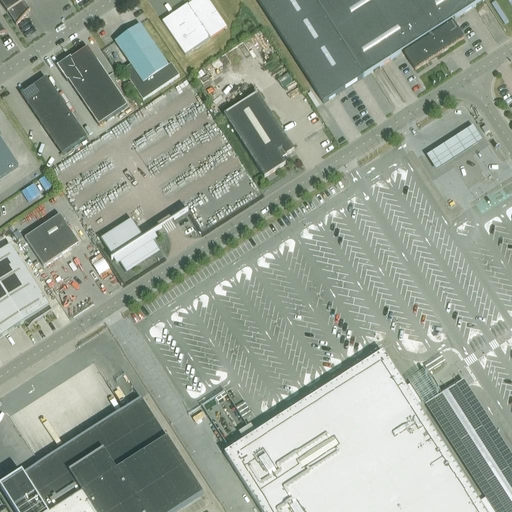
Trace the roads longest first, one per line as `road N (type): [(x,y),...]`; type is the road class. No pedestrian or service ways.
road 1 (unclassified): [(0,379),(467,79)]
road 2 (unclassified): [(0,77),(114,0)]
